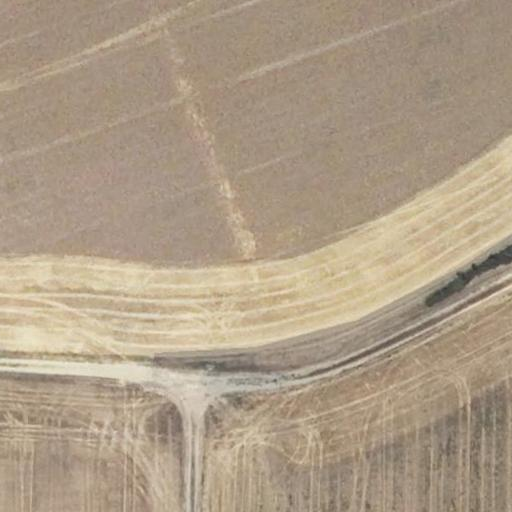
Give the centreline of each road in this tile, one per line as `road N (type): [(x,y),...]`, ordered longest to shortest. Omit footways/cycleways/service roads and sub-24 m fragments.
road 1 (track): [(511,278),(346,368),(175,381)]
road 2 (track): [(0,367),(160,375),(197,388),(192,511)]
